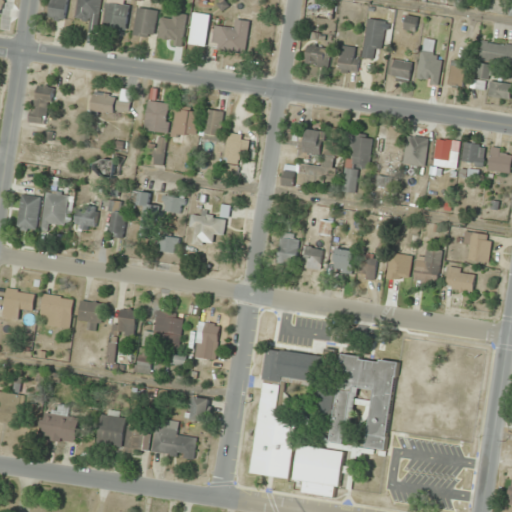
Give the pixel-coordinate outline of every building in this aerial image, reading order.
[(65,22),(67,0),(51,0),(49,20),(65,22)] [(78,0),(77,19),(88,21),(88,30),(97,30),(99,0),(78,0)] [(130,0),(107,0),(102,25),(125,29),(130,0)] [(332,20),(335,2),(320,0),(317,0),(315,18),(332,20)] [(134,36),(154,38),(158,10),(137,8),(134,36)] [(179,43),(183,12),(163,10),(159,40),(179,43)] [(189,44),(206,46),(210,15),(193,12),(189,44)] [(415,31),(418,18),(408,15),(404,28),(415,31)] [(361,57),(375,59),(376,50),(381,51),(386,21),(368,18),(361,57)] [(215,26),(212,47),(245,52),(249,21),(236,20),(234,28),(215,26)] [(511,44),(482,42),(480,61),(511,63),(511,44)] [(305,63),(326,68),(331,49),(309,44),(305,63)] [(360,49),(343,45),(339,69),(356,73),(360,49)] [(441,53),(425,50),(419,81),(435,84),(441,53)] [(409,82),(413,62),(392,58),(388,78),(409,82)] [(468,62),(453,59),(448,84),(463,87),(468,62)] [(486,91),(491,65),(480,63),(475,89),(486,91)] [(488,95),(511,100),(511,93),(511,83),(492,80),(488,95)] [(54,87),(36,84),(30,123),(48,125),(54,87)] [(90,111),(129,113),(130,97),(91,94),(90,111)] [(144,130),(168,133),(172,103),(149,100),(144,130)] [(199,108),(176,105),(173,135),(196,138),(199,108)] [(204,140),(220,142),(224,111),(208,109),(204,140)] [(322,157),(328,133),(310,128),(304,152),(322,157)] [(221,160),(235,167),(249,140),(235,133),(221,160)] [(370,169),(374,136),(350,133),(343,192),(355,194),(358,168),(370,169)] [(428,138),(408,136),(405,165),(424,167),(428,138)] [(380,166),(399,164),(396,138),(378,140),(380,166)] [(458,151),(452,151),(452,140),(436,140),(436,167),(457,167),(458,151)] [(486,144),(464,143),(463,164),(485,165),(486,144)] [(511,166),(511,149),(491,148),(489,172),(511,173),(511,166)] [(163,149),(155,149),(155,165),(163,165),(163,149)] [(97,173),(110,176),(114,162),(100,159),(97,173)] [(284,185),(332,186),(333,167),(298,166),(298,171),(284,171),(284,185)] [(42,224),(64,228),(69,196),(47,192),(42,224)] [(150,205),(151,193),(141,192),(139,215),(156,217),(157,206),(150,205)] [(41,197),(22,194),(17,229),(36,232),(41,197)] [(163,212),(184,214),(186,197),(165,195),(163,212)] [(121,212),(123,203),(106,200),(104,208),(113,209),(108,234),(123,237),(128,213),(121,212)] [(95,205),(75,207),(78,230),(98,228),(95,205)] [(192,213),(190,227),(196,228),(193,244),(213,246),(215,235),(222,236),(225,218),(192,213)] [(331,235),(332,222),(322,221),(322,235),(331,235)] [(471,249),(470,260),(490,262),(492,235),(465,232),(463,248),(471,249)] [(279,266),(297,266),(297,233),(279,233),(279,266)] [(179,238),(162,236),(160,251),(176,253),(179,238)] [(305,269),(322,269),(322,246),(305,246),(305,269)] [(354,266),(355,251),(336,249),(335,264),(354,266)] [(442,251),(426,249),(424,259),(417,258),(414,282),(438,285),(442,251)] [(398,259),(390,258),(386,278),(402,282),(409,252),(400,250),(398,259)] [(376,255),(359,254),(359,279),(376,279),(376,255)] [(476,271),(450,267),(446,289),(473,293),(476,271)] [(3,317),(21,320),(23,310),(32,312),(35,294),(8,289),(3,317)] [(74,298),(43,295),(41,315),(48,316),(47,325),(70,328),(74,298)] [(103,324),(104,303),(80,301),(79,323),(103,324)] [(112,333),(133,338),(138,311),(118,307),(112,333)] [(154,333),(144,332),(143,345),(179,350),(184,315),(157,311),(154,333)] [(220,325),(198,322),(194,357),(216,360),(220,325)] [(252,473),(290,478),(297,421),(282,419),(286,383),(322,387),(324,368),(333,369),(335,352),(327,351),(326,356),(267,349),(252,473)] [(152,350),(137,350),(137,373),(152,373),(152,350)] [(387,450),(399,362),(343,355),(331,442),(348,445),(356,389),(374,391),(366,447),(387,450)] [(0,421),(20,424),(24,395),(0,392),(0,421)] [(210,400),(194,397),(191,420),(207,422),(210,400)] [(78,419),(67,418),(68,407),(58,406),(57,414),(45,413),(42,439),(75,443),(78,419)] [(98,443),(122,445),(125,414),(101,412),(98,443)] [(152,451),(194,459),(197,440),(176,436),(178,429),(157,425),(152,451)] [(127,450),(149,450),(149,427),(127,427),(127,450)] [(339,498),(345,452),(299,446),(296,480),(304,481),(303,494),(339,498)]
